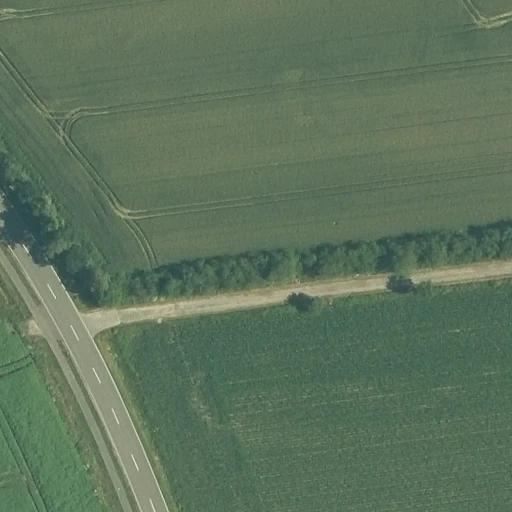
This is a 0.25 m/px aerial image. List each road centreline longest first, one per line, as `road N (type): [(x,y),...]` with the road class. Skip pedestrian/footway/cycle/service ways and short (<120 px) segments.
road 1 (track): [(50,339),(511,274)]
road 2 (tertiary): [(154,511),(76,335),(0,211)]
